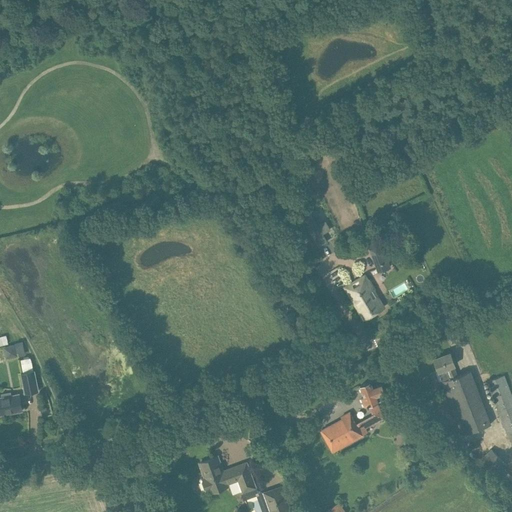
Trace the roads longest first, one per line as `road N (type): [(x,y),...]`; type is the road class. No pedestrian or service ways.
road 1 (unclassified): [(107,442),(511,288)]
road 2 (track): [(369,346),(149,0)]
